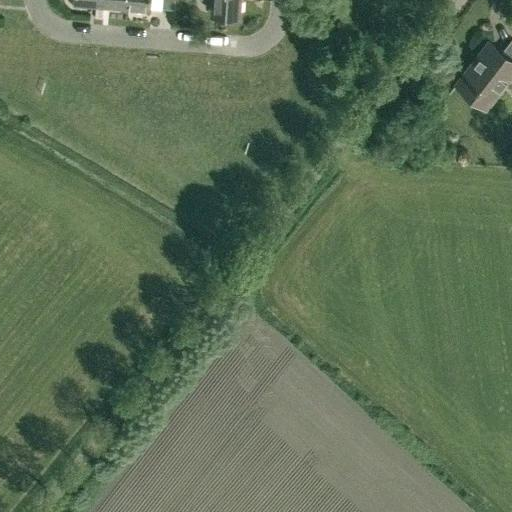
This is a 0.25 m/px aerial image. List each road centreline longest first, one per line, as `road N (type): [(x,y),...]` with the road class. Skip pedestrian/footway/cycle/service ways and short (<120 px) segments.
road 1 (residential): [(457,0),(39,511)]
road 2 (residential): [(283,0),(273,37),(238,49),(65,33),(36,0)]
